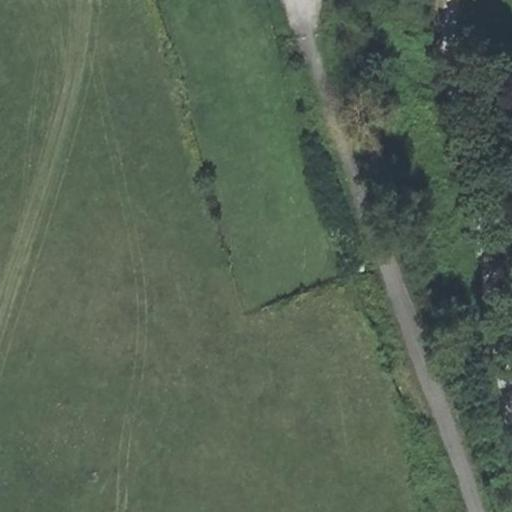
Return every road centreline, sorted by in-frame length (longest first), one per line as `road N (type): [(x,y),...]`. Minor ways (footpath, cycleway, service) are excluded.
road 1 (unclassified): [(478,511),(309,54),(303,0)]
road 2 (track): [(450,0),(467,177),(511,424)]
